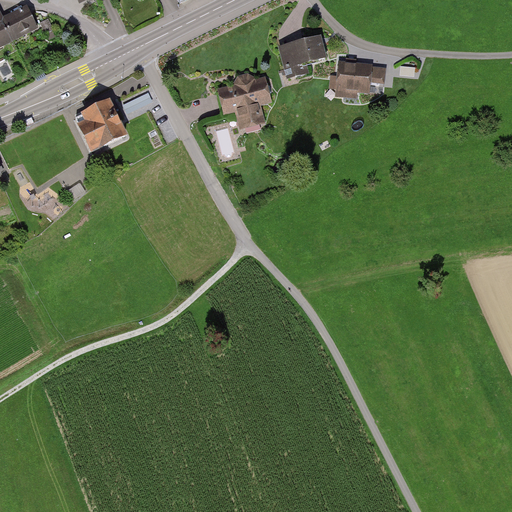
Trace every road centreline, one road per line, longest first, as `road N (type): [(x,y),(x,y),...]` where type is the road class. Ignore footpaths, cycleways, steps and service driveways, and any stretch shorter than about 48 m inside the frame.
road 1 (residential): [(419,511),(328,337),(245,239),(140,47)]
road 2 (track): [(0,402),(74,354),(162,327),(239,257),(245,239)]
road 3 (residential): [(315,0),(344,33),(373,48),(511,55)]
road 4 (primary): [(0,118),(111,62)]
